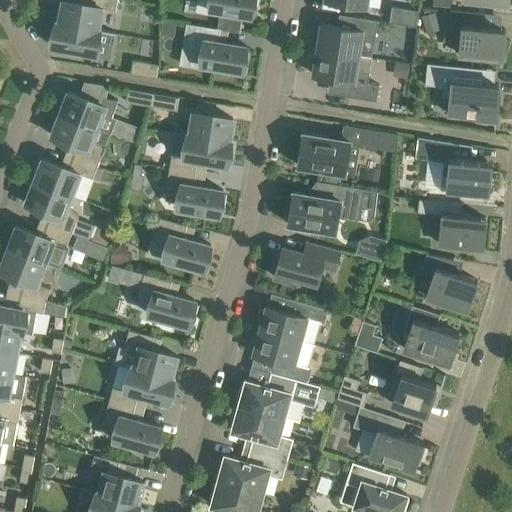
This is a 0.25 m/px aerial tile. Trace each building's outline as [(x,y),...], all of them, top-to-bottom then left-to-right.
[(56,21),(56,22),(100,30),(100,29),(99,29),(103,7),(116,10),(117,0),(91,0),(91,4),(66,0),(62,0),(62,6),(60,6),(57,21),(56,21)] [(211,0),(210,9),(220,10),(217,28),(221,28),(240,32),(243,14),(252,15),(254,0),(211,0)] [(390,22),(416,26),(419,10),(392,5),(390,22)] [(445,36),(461,42),(460,54),(503,58),(503,53),(505,53),(510,40),(504,37),(506,29),(480,26),(482,12),(451,9),(449,23),(445,36)] [(435,12),(422,16),(425,24),(437,21),(435,12)] [(321,23),(317,48),(359,55),(362,40),(375,42),(378,20),(351,15),(349,27),(321,23)] [(161,34),(175,36),(177,22),(163,20),(161,34)] [(100,30),(56,22),(56,26),(54,26),(51,40),(53,40),(52,45),(96,53),(95,56),(110,59),(115,33),(100,30)] [(201,64),(243,71),(247,45),(219,41),(221,28),(193,24),(189,48),(203,50),(201,64)] [(359,55),(317,48),(316,53),(312,55),(310,66),(314,68),(313,74),(352,80),(350,96),(377,100),(379,84),(368,82),(370,73),(357,70),(359,55)] [(131,72),(157,77),(159,63),(133,59),(131,72)] [(409,64),(398,62),(396,75),(407,77),(409,64)] [(475,68),(428,63),(425,84),(444,86),(443,96),(451,96),(449,114),(467,117),(476,118),(497,120),(500,84),(494,84),(481,82),(481,83),(474,82),(475,68)] [(126,101),(153,105),(154,92),(128,88),(126,101)] [(61,109),(60,113),(98,127),(111,132),(116,118),(112,116),(118,99),(105,97),(102,104),(68,91),(67,95),(65,95),(60,108),(61,109)] [(154,92),(153,105),(177,108),(179,96),(154,92)] [(188,133),(188,134),(232,141),(232,140),(229,140),(233,118),(193,111),(190,130),(190,133),(188,133)] [(78,145),(73,156),(98,166),(105,148),(94,139),(98,127),(60,113),(59,116),(57,116),(52,129),(53,130),(52,135),(78,145)] [(116,118),(111,132),(135,141),(140,126),(117,118),(116,118)] [(399,133),(363,127),(360,145),(396,151),(398,137),(399,133)] [(303,132),(298,165),(345,173),(351,140),(303,132)] [(173,150),(170,168),(196,172),(198,159),(228,164),(232,141),(188,134),(186,147),(181,146),(173,150)] [(453,142),(418,136),(415,157),(443,161),(438,188),(489,193),(492,167),(487,162),(452,158),(453,142)] [(36,176),(34,180),(72,194),(81,173),(93,178),(98,166),(73,156),(69,168),(43,158),(41,162),(39,162),(34,175),(36,176)] [(135,163),(134,172),(141,173),(142,164),(135,163)] [(98,166),(93,178),(99,180),(104,168),(98,166)] [(196,172),(170,168),(166,191),(180,194),(178,207),(219,214),(223,189),(194,184),(196,172)] [(322,172),(320,181),(339,184),(341,175),(322,172)] [(52,212),(47,223),(72,233),(79,215),(68,206),(72,194),(34,180),(33,184),(31,183),(26,197),(27,197),(26,202),(52,212)] [(288,223),(336,230),(338,214),(357,217),(362,189),(366,189),(366,188),(339,184),(320,181),(317,180),(315,195),(294,191),(291,204),(289,204),(286,218),(289,219),(288,223)] [(463,203),(419,198),(418,211),(443,214),(440,243),(484,248),(487,217),(462,215),(463,203)] [(154,240),(168,244),(164,258),(204,269),(211,244),(184,237),(188,225),(160,217),(154,240)] [(98,222),(91,240),(107,245),(113,228),(98,222)] [(10,243),(8,247),(46,261),(61,268),(62,264),(63,264),(70,247),(68,247),(69,245),(67,245),(72,233),(47,223),(43,235),(17,225),(15,230),(13,229),(8,242),(10,243)] [(356,253),(381,259),(385,242),(386,242),(387,239),(370,234),(359,240),(356,253)] [(97,242),(93,252),(104,256),(108,246),(97,242)] [(275,277),(292,281),(293,276),(317,283),(322,267),(334,271),(340,249),(314,242),(311,254),(283,246),(281,252),(277,253),(274,264),(277,267),(275,277)] [(129,244),(112,244),(111,262),(128,262),(129,244)] [(0,269),(26,279),(21,292),(46,299),(51,288),(38,283),(46,261),(8,247),(7,251),(5,250),(0,263),(2,264),(0,268),(0,269)] [(454,258),(427,253),(420,273),(433,277),(427,296),(467,309),(477,279),(450,270),(454,258)] [(112,264),(108,278),(141,287),(142,281),(145,273),(112,264)] [(148,313),(170,319),(189,325),(196,300),(169,292),(172,280),(145,273),(142,281),(141,287),(138,296),(152,300),(148,313)] [(0,326),(23,331),(33,333),(37,311),(44,312),(46,299),(21,292),(18,305),(0,302),(0,326)] [(261,327),(260,329),(315,344),(316,343),(314,343),(320,322),(321,322),(325,320),(329,308),(292,298),(288,310),(267,305),(266,309),(260,309),(258,326),(261,327)] [(66,305),(58,302),(56,310),(58,315),(64,316),(66,305)] [(441,313),(413,304),(404,330),(409,332),(404,348),(450,363),(460,332),(437,325),(441,313)] [(362,319),(355,344),(378,351),(382,336),(373,333),(376,324),(362,319)] [(0,348),(17,352),(21,331),(23,332),(23,331),(0,326),(0,348)] [(131,366),(131,367),(174,379),(174,378),(172,377),(178,355),(151,348),(154,336),(129,329),(123,352),(136,355),(133,367),(131,366)] [(275,359),(271,371),(309,381),(312,370),(309,366),(308,366),(314,344),(315,345),(315,344),(260,329),(260,332),(257,331),(250,346),(255,348),(254,353),(275,359)] [(52,350),(62,352),(63,347),(64,338),(54,337),(52,350)] [(64,338),(63,347),(70,348),(72,340),(64,338)] [(0,370),(13,373),(17,352),(0,348),(0,370)] [(53,358),(43,356),(41,370),(51,372),(53,358)] [(423,367),(400,359),(393,382),(399,383),(393,403),(427,414),(430,403),(436,405),(440,394),(434,392),(437,383),(420,378),(423,367)] [(73,367),(62,368),(63,383),(75,382),(73,367)] [(113,386),(110,398),(135,405),(138,394),(168,402),(174,379),(131,367),(125,389),(113,386)] [(0,405),(20,409),(23,397),(26,376),(13,373),(0,370),(0,405)] [(240,400),(239,404),(285,417),(285,416),(300,421),(305,403),(315,406),(321,385),(309,381),(271,371),(268,385),(246,379),(244,387),(242,386),(238,400),(240,400)] [(345,374),(338,397),(364,405),(368,392),(357,388),(360,379),(345,374)] [(135,405),(110,398),(104,421),(117,425),(114,439),(154,450),(161,425),(132,417),(135,405)] [(254,435),(250,447),(288,459),(294,439),(280,434),(285,417),(239,404),(238,408),(236,407),(232,421),(235,421),(232,429),(254,435)] [(0,440),(1,441),(5,419),(18,421),(20,409),(0,405),(0,440)] [(376,433),(369,454),(415,469),(417,464),(420,464),(425,448),(422,447),(424,442),(401,434),(406,420),(360,405),(354,426),(376,433)] [(220,475),(219,479),(263,492),(268,474),(283,478),(288,459),(250,447),(247,460),(226,454),(223,462),(221,461),(217,475),(220,475)] [(25,453),(23,467),(32,468),(35,455),(25,453)] [(97,491),(97,492),(140,504),(140,503),(137,503),(144,481),(117,473),(120,461),(95,454),(91,467),(104,470),(98,492),(97,491)] [(367,509),(366,511),(400,511),(401,511),(404,511),(408,499),(406,498),(407,493),(386,487),(390,473),(353,461),(346,482),(360,487),(354,505),(367,509)] [(32,468),(23,467),(20,480),(30,482),(32,468)] [(263,492),(219,479),(217,483),(215,482),(211,496),(214,496),(212,504),(226,508),(226,511),(269,511),(258,509),(263,492)] [(137,511),(140,504),(97,492),(91,511),(81,511),(79,511),(78,511),(137,511)] [(17,495),(15,509),(25,511),(27,497),(17,495)]
